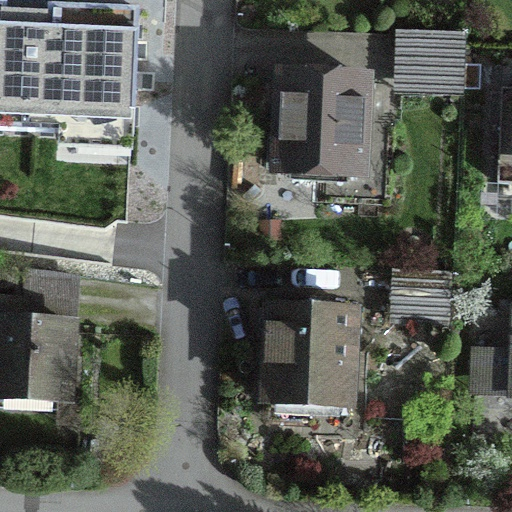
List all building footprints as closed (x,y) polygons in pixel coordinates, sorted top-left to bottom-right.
[(0,4),(0,124),(135,130),(140,9),(49,6),(48,21),(8,19),(8,4),(0,4)] [(404,44),(401,98),(456,101),(459,47),(404,44)] [(365,78),(282,74),(277,170),(361,173),(365,78)] [(393,284),(390,338),(445,341),(448,287),(393,284)] [(0,396),(67,400),(70,324),(22,322),(24,299),(0,298),(0,396)] [(353,310),(271,305),(266,402),(269,402),(268,419),(311,421),(312,404),(348,406),(353,310)]
